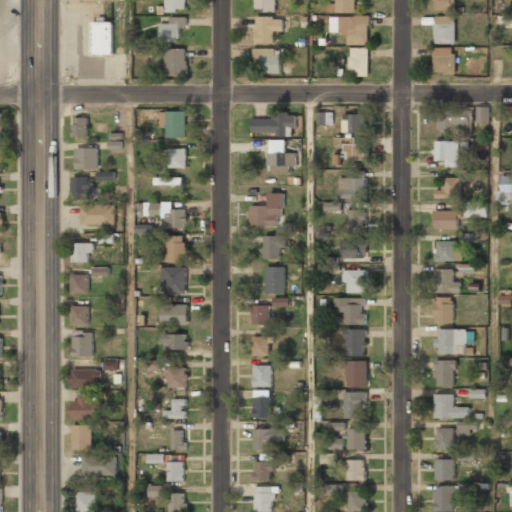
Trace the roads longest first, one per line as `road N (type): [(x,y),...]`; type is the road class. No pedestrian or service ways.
road 1 (residential): [(401,0),(403,511)]
road 2 (residential): [(223,0),(222,511)]
road 3 (residential): [(511,94),(0,95)]
road 4 (secondary): [(40,0),(41,511)]
